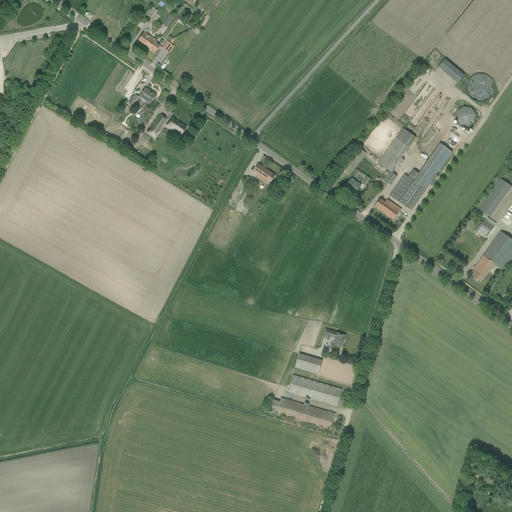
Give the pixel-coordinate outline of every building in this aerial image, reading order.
[(145,15),(150,18),(156,10),(150,6),(145,15)] [(155,34),(158,35),(160,33),(162,35),(174,19),(170,15),(160,28),(159,28),(155,34)] [(138,41),(149,48),(155,53),(160,46),(155,43),(157,41),(144,32),(141,37),(138,41)] [(171,45),(169,43),(172,38),(168,36),(165,41),(166,41),(162,48),(167,51),(171,45)] [(491,93),(495,92),(493,82),(490,82),(489,76),(484,77),(485,79),(479,79),(480,84),(477,85),(478,95),(480,95),(480,98),(491,96),(491,93)] [(139,97),(149,103),(155,95),(145,88),(139,97)] [(129,103),(133,106),(139,98),(135,95),(133,97),(131,100),(129,103)] [(455,119),(460,125),(467,127),(474,123),(475,115),(471,108),(463,107),(457,111),(455,119)] [(172,118),(166,126),(181,136),(186,128),(172,118)] [(157,119),(148,132),(154,137),(164,123),(157,119)] [(391,172),(409,148),(416,138),(403,129),(378,163),(390,171),(391,172)] [(118,147),(124,150),(128,145),(121,141),(118,147)] [(390,195),(411,210),(411,211),(452,153),(443,146),(422,176),(413,170),(408,177),(405,174),(390,195)] [(342,168),(350,174),(353,171),(366,154),(363,151),(359,148),(342,168)] [(256,178),(268,186),(276,176),(258,164),(253,172),(258,175),(256,178)] [(391,172),(390,171),(383,181),(390,185),(397,176),(391,172)] [(479,210),(490,217),(511,186),(501,178),(479,210)] [(352,189),(351,190),(356,193),(361,185),(351,179),(347,185),(352,189)] [(237,198),(241,201),(248,187),(244,185),(237,198)] [(387,200),(385,203),(380,199),(375,206),(394,220),(401,210),(387,200)] [(478,228),(488,235),(494,227),(484,220),(478,228)] [(503,269),(511,257),(511,240),(500,232),(475,267),(474,266),(472,269),(477,272),(474,276),(481,281),(494,263),(503,269)] [(334,345),(337,345),(341,347),(343,340),(344,340),(345,336),(337,333),(332,332),(326,330),(324,337),(328,339),(329,336),(335,338),(334,345)] [(295,368),(318,375),(322,361),(299,354),(295,368)] [(288,392),(332,405),(337,407),(342,390),(293,375),(288,392)] [(268,413),(330,431),(335,414),(280,398),(279,402),(272,399),(268,413)]
